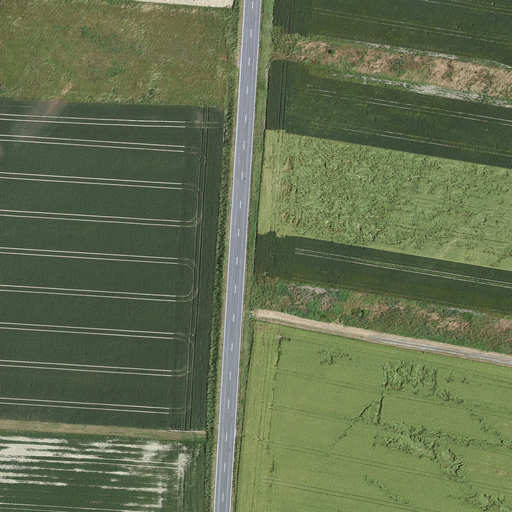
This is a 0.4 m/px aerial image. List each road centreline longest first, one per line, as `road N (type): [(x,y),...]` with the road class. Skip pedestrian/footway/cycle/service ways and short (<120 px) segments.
road 1 (primary): [(252,0),(221,511)]
road 2 (track): [(368,337),(511,361)]
